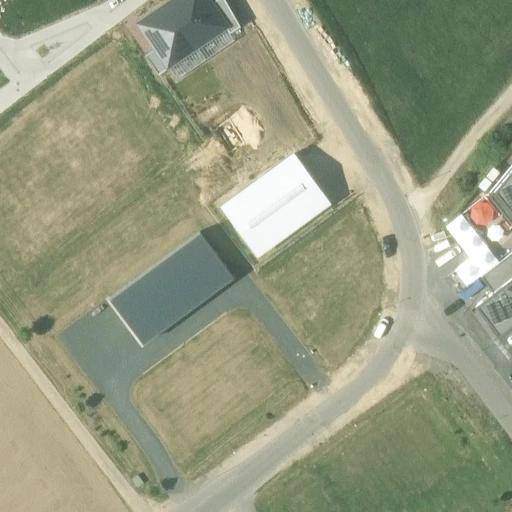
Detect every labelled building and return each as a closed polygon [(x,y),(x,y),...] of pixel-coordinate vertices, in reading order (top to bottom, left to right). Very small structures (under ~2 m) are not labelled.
[(173,0),(168,4),(197,47),(227,27),(211,4),(208,0),(173,0)] [(225,0),(216,0),(211,4),(227,27),(231,33),(240,27),(225,0)] [(168,66),(197,47),(168,4),(139,24),(168,66)] [(170,68),(168,66),(155,48),(145,55),(160,75),(170,68)] [(223,207),(258,255),(329,203),(294,155),(223,207)] [(511,226),(511,166),(487,195),(511,226)] [(201,233),(110,301),(143,345),(234,277),(201,233)] [(494,293),(511,279),(511,254),(482,277),(494,293)] [(500,340),(511,331),(511,279),(494,293),(475,308),(500,340)]
